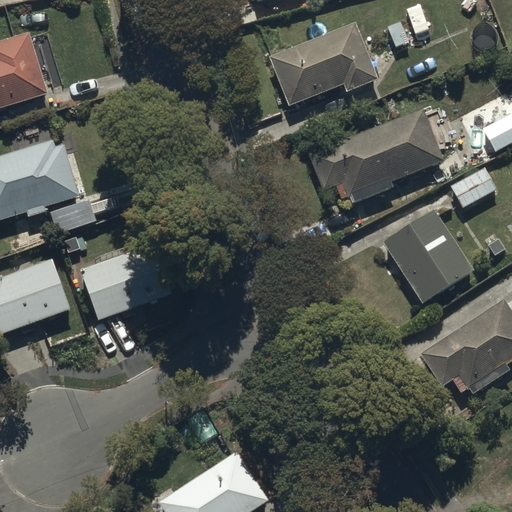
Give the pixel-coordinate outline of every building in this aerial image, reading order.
[(378,81),(355,24),(269,59),(288,107),(343,85),(347,94),(378,81)] [(0,109),(49,94),(29,33),(0,42),(0,109)] [(445,162),(424,110),(309,156),(323,191),(336,186),(342,200),(352,195),(355,204),(394,189),(391,183),(445,162)] [(497,152),(511,143),(511,114),(484,130),(497,152)] [(55,149),(53,142),(0,157),(0,222),(27,214),(29,219),(47,214),(45,208),(80,198),(65,146),(55,149)] [(498,190),(485,167),(450,187),(458,203),(463,210),(498,190)] [(96,222),(89,201),(51,214),(58,235),(96,222)] [(437,210),(384,243),(422,304),(475,271),(437,210)] [(157,243),(81,271),(99,319),(175,292),(157,243)] [(53,258),(0,276),(0,332),(71,308),(53,258)] [(511,363),(511,309),(506,300),(420,355),(442,390),(453,382),(461,394),(469,389),(473,396),(511,371),(508,366),(511,363)] [(164,511),(253,511),(270,501),(237,453),(159,504),(164,511)]
